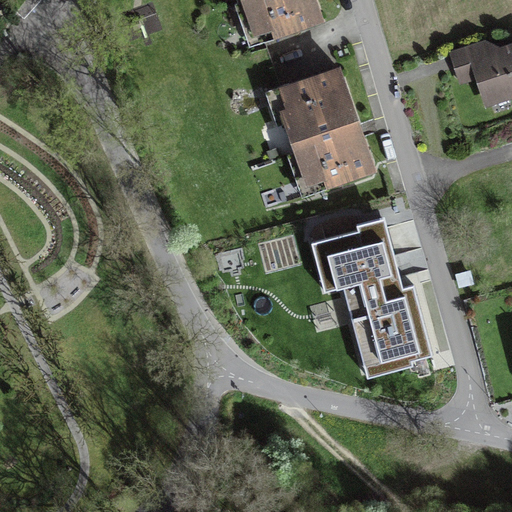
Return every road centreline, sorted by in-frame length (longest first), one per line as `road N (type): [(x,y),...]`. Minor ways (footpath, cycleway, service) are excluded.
road 1 (tertiary): [(58,0),(220,370)]
road 2 (residential): [(220,370),(291,395),(511,443)]
road 3 (track): [(405,511),(302,417),(291,395)]
road 4 (tertiary): [(220,370),(189,465),(150,511)]
